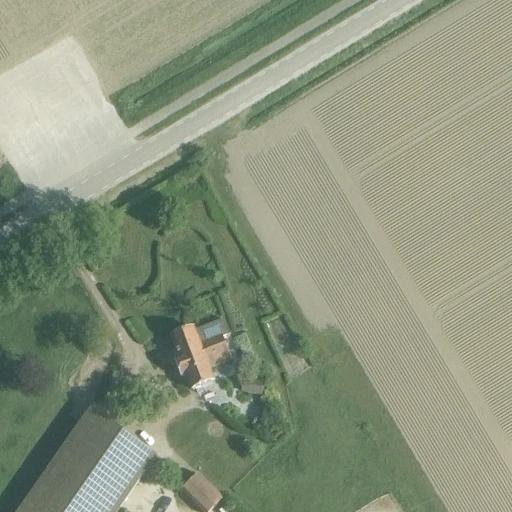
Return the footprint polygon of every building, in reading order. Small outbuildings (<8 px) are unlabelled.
[(177,350),(170,352),(180,377),(186,374),(192,390),(212,382),(207,369),(230,360),(222,339),(230,336),(224,321),(198,331),(193,333),(192,329),(172,337),(177,350)] [(244,381),(242,392),(262,397),(265,385),(244,381)] [(79,405),(69,418),(80,426),(81,424),(89,412),(79,405)] [(118,511),(157,456),(90,410),(89,412),(81,424),(80,426),(20,511),(118,511)] [(204,511),(209,511),(222,499),(196,475),(182,491),(204,511)]
